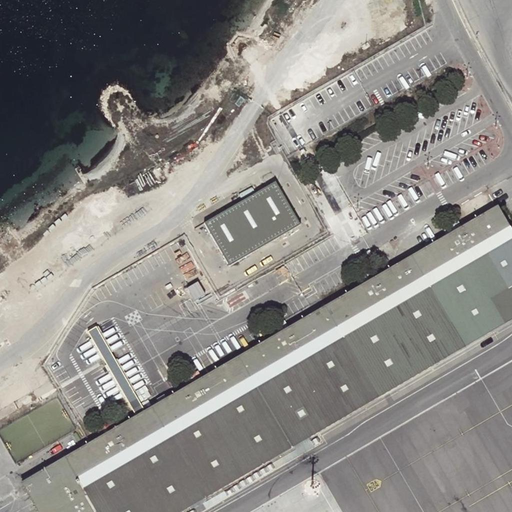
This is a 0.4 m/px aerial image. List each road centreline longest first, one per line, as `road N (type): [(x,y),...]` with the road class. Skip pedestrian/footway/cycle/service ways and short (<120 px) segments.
road 1 (unclassified): [(366,245),(511,159)]
road 2 (unclassified): [(511,131),(443,0)]
